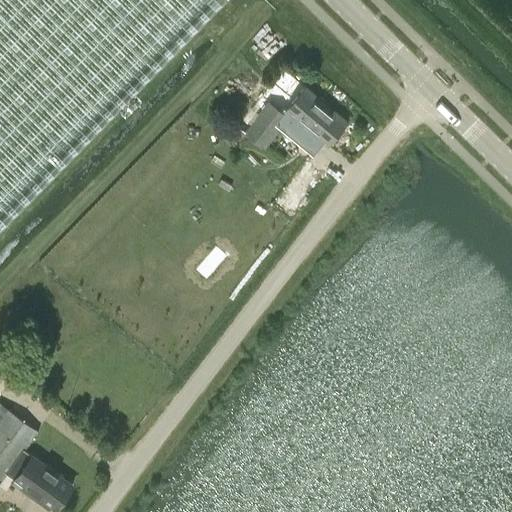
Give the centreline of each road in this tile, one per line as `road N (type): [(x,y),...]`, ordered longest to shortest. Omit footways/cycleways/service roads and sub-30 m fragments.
road 1 (unclassified): [(107,511),(355,175),(432,92)]
road 2 (tertiary): [(338,0),(432,92)]
